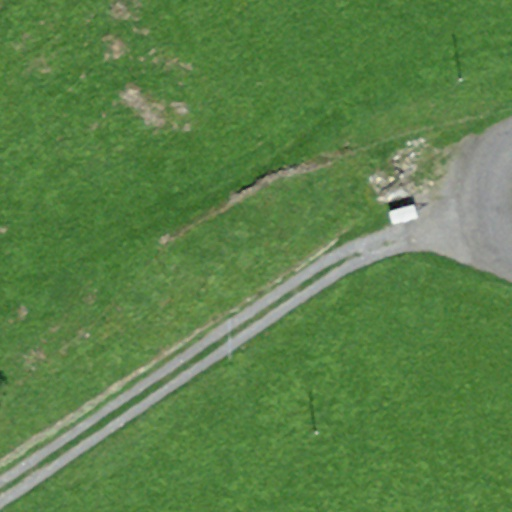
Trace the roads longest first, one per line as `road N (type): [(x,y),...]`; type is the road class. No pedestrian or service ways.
road 1 (track): [(0,492),(368,241),(484,207)]
road 2 (unclassified): [(511,250),(484,207),(493,163),(511,142)]
